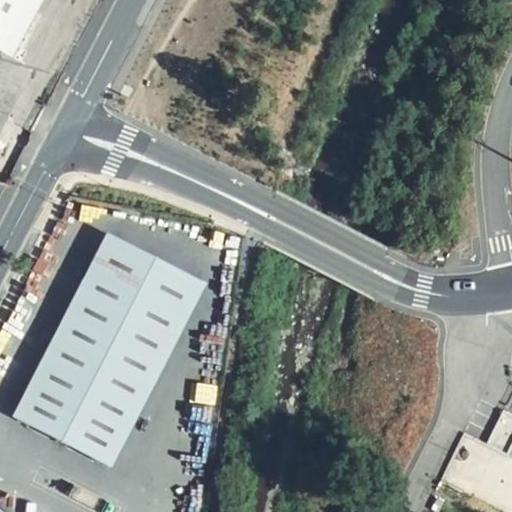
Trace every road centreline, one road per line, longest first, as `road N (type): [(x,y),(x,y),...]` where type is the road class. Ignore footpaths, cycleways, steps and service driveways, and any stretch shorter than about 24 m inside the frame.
road 1 (tertiary): [(81,135),(382,279),(453,298),(511,291)]
road 2 (residential): [(511,264),(494,164),(511,83)]
road 3 (tertiary): [(0,281),(81,135)]
road 4 (tertiary): [(145,0),(81,135)]
